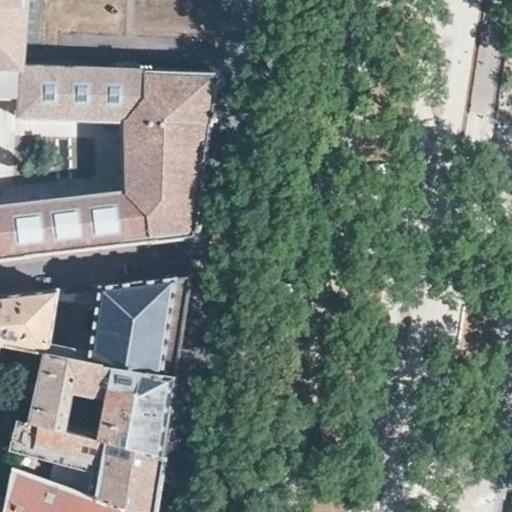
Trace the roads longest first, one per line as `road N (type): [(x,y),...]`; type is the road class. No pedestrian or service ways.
road 1 (residential): [(231,261),(222,265),(184,511)]
road 2 (residential): [(200,511),(238,267),(231,261)]
road 3 (residential): [(241,213),(275,0)]
